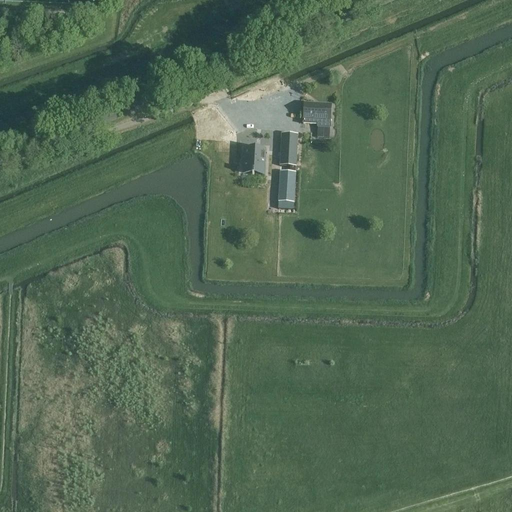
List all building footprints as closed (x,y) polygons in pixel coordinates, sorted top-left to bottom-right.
[(331,106),(304,104),(303,125),(318,126),(317,128),(330,129),(331,106)] [(282,135),(280,167),(296,168),(298,135),(282,135)] [(265,150),(265,149),(244,148),(243,175),(252,176),(252,172),(243,172),(245,149),(265,150)] [(245,149),(243,172),(252,172),(252,176),(252,177),(254,177),(254,176),(254,172),(264,172),(264,176),(266,149),(265,149),(265,150),(245,149)] [(280,173),(278,203),(294,204),(296,173),(280,173)]
